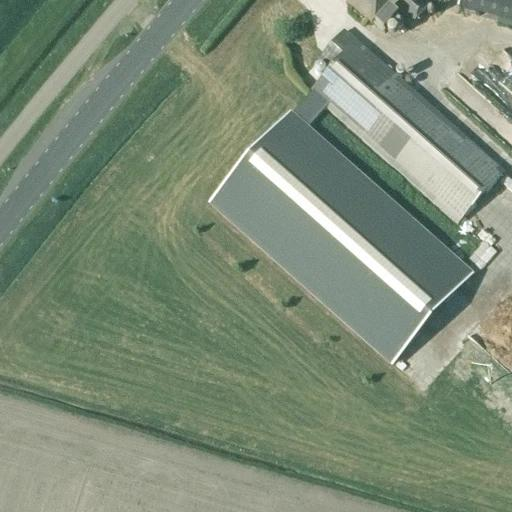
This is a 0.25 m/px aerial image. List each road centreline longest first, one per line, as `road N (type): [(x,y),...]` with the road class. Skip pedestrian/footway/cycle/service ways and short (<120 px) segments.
road 1 (secondary): [(0,226),(187,0)]
road 2 (unknown): [(321,0),(511,172)]
road 3 (unclassified): [(0,149),(124,0)]
